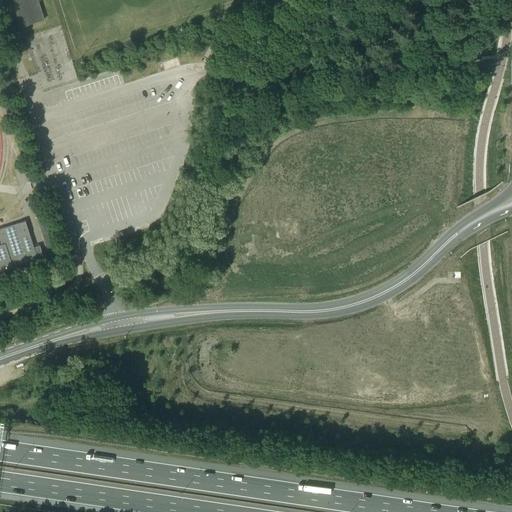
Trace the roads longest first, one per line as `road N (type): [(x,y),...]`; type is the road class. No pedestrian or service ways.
road 1 (motorway): [(413,511),(0,450)]
road 2 (secondary): [(444,245),(411,276),(349,307),(189,315)]
road 3 (unclassified): [(117,317),(71,244),(37,118)]
road 4 (motorway): [(0,482),(202,511)]
road 5 (unclassified): [(37,118),(195,69)]
